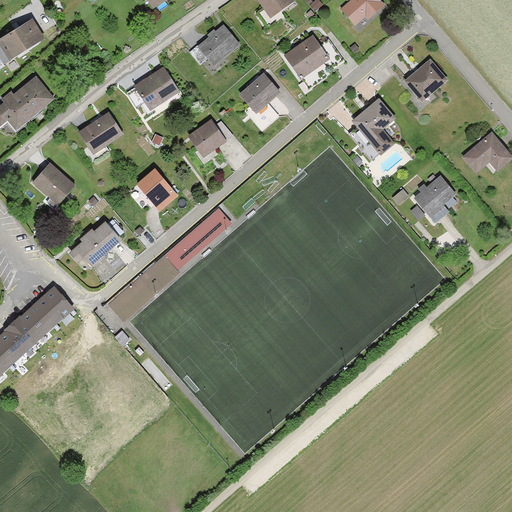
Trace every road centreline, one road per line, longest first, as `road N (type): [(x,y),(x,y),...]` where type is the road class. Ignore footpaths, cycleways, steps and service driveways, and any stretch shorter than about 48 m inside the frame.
road 1 (residential): [(0,230),(22,268),(45,272),(81,300),(99,301),(424,17)]
road 2 (residential): [(218,0),(95,89),(0,173)]
road 3 (residential): [(424,17),(511,122)]
